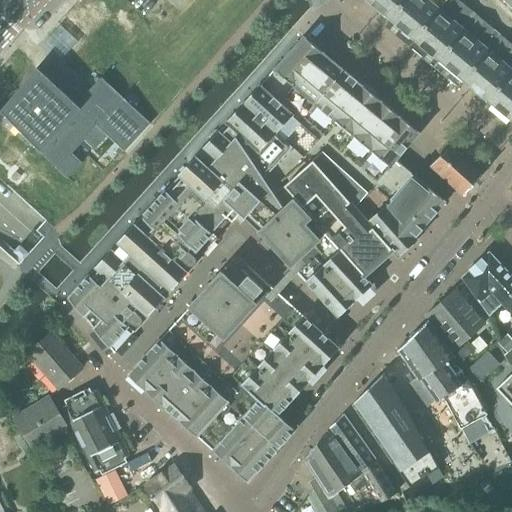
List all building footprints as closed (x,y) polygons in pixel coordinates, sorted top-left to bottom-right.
[(365,0),(390,20),(406,0),(365,0)] [(406,0),(390,20),(415,41),(448,0),(406,0)] [(439,61),(477,15),(459,0),(448,0),(415,41),(439,61)] [(463,81),(502,35),(495,30),(490,35),(483,29),(487,23),(477,15),(439,61),(463,81)] [(61,59),(78,42),(60,25),(43,43),(61,59)] [(511,74),(511,43),(502,35),(463,81),(489,102),(511,74)] [(304,37),(228,122),(276,195),(286,188),(313,160),(398,256),(399,257),(419,240),(416,237),(446,202),(396,161),(420,133),(327,57),(304,37)] [(51,80),(38,68),(1,111),(58,169),(98,127),(125,152),(151,124),(102,78),(86,94),(61,70),(51,80)] [(511,74),(489,102),(511,121),(511,74)] [(74,293),(71,297),(116,353),(219,238),(214,233),(235,209),(259,231),(336,318),(372,286),(368,282),(332,242),(315,223),(304,211),(295,199),(286,188),(276,195),(228,122),(166,191),(85,281),(78,289),(74,293)] [(465,195),(485,174),(452,144),(432,165),(465,195)] [(313,160),(286,188),(295,199),(304,211),(315,223),(332,242),(368,282),(398,256),(313,160)] [(511,313),(511,311),(511,275),(490,252),(463,277),(490,316),(503,305),(511,313)] [(340,347),(248,265),(233,282),(221,272),(129,375),(144,389),(250,483),(255,477),(297,430),(280,415),(340,347)] [(457,289),(426,316),(430,320),(443,335),(456,351),(453,353),(455,356),(459,362),(475,349),(468,341),(487,324),(471,306),(457,289)] [(430,320),(399,350),(400,352),(405,359),(411,367),(419,378),(411,384),(428,408),(445,397),(455,416),(459,423),(463,430),(469,441),(488,431),(493,428),(467,380),(469,379),(457,363),(459,362),(455,356),(453,353),(441,336),(430,320)] [(58,391),(83,368),(52,333),(26,355),(58,391)] [(511,338),(508,334),(499,342),(508,352),(511,348),(511,338)] [(488,351),(479,359),(485,366),(494,357),(488,351)] [(494,357),(485,366),(491,372),(500,364),(494,357)] [(479,359),(469,368),(475,375),(485,366),(479,359)] [(485,366),(475,375),(481,381),(491,372),(485,366)] [(386,373),(353,406),(392,463),(394,462),(409,487),(439,467),(431,450),(414,422),(417,420),(393,385),(386,373)] [(511,375),(497,389),(511,404),(511,375)] [(93,392),(90,388),(65,400),(67,405),(62,407),(95,473),(100,471),(103,475),(128,463),(126,458),(130,456),(97,390),(93,392)] [(32,449),(69,426),(50,395),(13,417),(32,449)] [(344,414),(331,429),(380,502),(381,503),(385,501),(398,493),(378,462),(353,427),(344,414)] [(331,429),(306,460),(312,469),(317,478),(310,482),(314,488),(327,511),(345,511),(356,507),(357,510),(380,502),(331,429)] [(70,444),(58,450),(65,464),(77,458),(70,444)] [(176,465),(146,485),(163,511),(205,511),(189,491),(192,489),(176,465)] [(115,470),(96,479),(109,506),(128,496),(115,470)]
